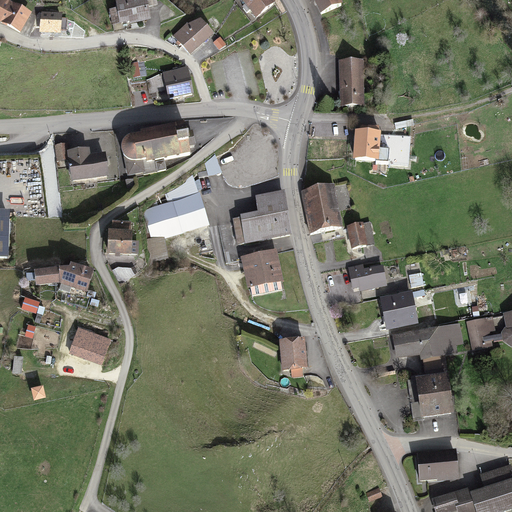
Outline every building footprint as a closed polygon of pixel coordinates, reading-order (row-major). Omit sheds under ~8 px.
[(10,0),(0,0),(0,20),(20,32),(32,12),(10,0)] [(114,0),(116,7),(109,9),(112,24),(129,21),(129,24),(152,20),(149,7),(158,6),(156,0),(114,0)] [(273,0),(242,0),(256,17),(275,2),(273,0)] [(309,0),(310,1),(312,0),(313,0),(319,12),(342,3),(341,0),(309,0)] [(42,13),(41,32),(59,33),(60,14),(42,13)] [(173,36),(190,55),(215,33),(201,17),(187,23),(173,36)] [(363,59),(339,60),(340,106),(365,106),(364,72),(373,71),(373,60),(363,61),(363,59)] [(193,94),(188,66),(162,72),(147,80),(149,94),(167,90),(168,99),(193,94)] [(184,122),(141,130),(142,133),(127,136),(123,141),(122,146),(122,151),(122,155),(123,159),(126,176),(165,169),(163,159),(189,154),(187,145),(195,144),(192,130),(186,131),(184,122)] [(355,129),(354,158),(379,160),(381,131),(379,130),(379,126),(360,125),(360,130),(355,129)] [(69,160),(71,181),(109,176),(105,152),(90,154),(89,148),(67,150),(66,144),(54,145),(57,161),(69,160)] [(222,172),(215,154),(205,163),(208,175),(222,172)] [(167,201),(142,209),(152,242),(209,225),(200,192),(198,192),(192,174),(165,193),(167,201)] [(334,183),(300,190),(309,233),(342,227),(334,183)] [(241,218),(233,219),(237,245),(293,235),(285,189),(254,194),(257,211),(240,214),(241,218)] [(0,255),(9,255),(10,210),(0,209),(0,255)] [(111,229),(108,229),(107,253),(131,254),(132,229),(131,229),(131,221),(111,220),(111,229)] [(346,226),(350,248),(374,244),(370,222),(346,226)] [(276,249),(240,257),(247,289),(283,282),(276,249)] [(58,266),(59,283),(87,292),(95,269),(71,261),(69,265),(58,266)] [(347,268),(353,294),(388,286),(383,265),(364,269),(363,264),(347,268)] [(58,267),(34,269),(35,286),(60,284),(58,267)] [(421,273),(408,275),(411,288),(423,285),(421,273)] [(412,291),(380,297),(386,330),(418,324),(412,291)] [(21,309),(36,314),(39,302),(25,297),(21,309)] [(511,311),(503,313),(506,327),(501,333),(496,334),(493,317),(466,321),(472,351),(493,346),(492,342),(503,340),(511,347),(511,346),(511,311)] [(459,323),(391,335),(395,360),(421,355),(423,370),(446,366),(444,355),(457,353),(456,344),(463,343),(459,323)] [(36,327),(28,324),(24,336),(32,338),(36,327)] [(96,337),(93,345),(106,349),(109,341),(96,337)] [(305,338),(279,340),(282,369),(308,367),(305,338)] [(447,373),(415,377),(420,418),(452,414),(447,373)] [(456,449),(416,453),(416,456),(418,482),(458,479),(456,449)] [(467,492),(466,489),(461,490),(431,499),(435,511),(452,511),(457,511),(500,511),(511,508),(511,469),(510,464),(480,474),(483,487),(467,492)] [(378,487),(365,492),(369,502),(382,497),(378,487)]
